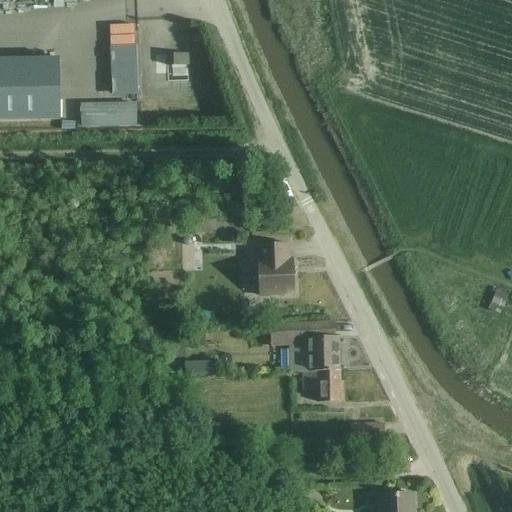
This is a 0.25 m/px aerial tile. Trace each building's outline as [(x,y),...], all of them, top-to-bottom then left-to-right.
[(166,55),(166,66),(187,65),(187,55),(166,55)] [(39,60),(0,60),(0,121),(40,120),(59,120),(58,59),(39,60)] [(258,296),(293,295),(292,261),(287,261),(287,244),(258,245),(259,262),(257,262),(258,296)] [(494,292),(486,310),(498,314),(505,297),(494,292)] [(301,373),(307,372),(338,372),(337,323),(285,325),(285,347),(288,346),(288,373),(301,373)] [(202,331),(186,331),(187,347),(202,346),(202,331)] [(212,362),(184,363),(184,365),(184,376),(213,374),(212,362)] [(348,387),(298,388),(299,421),(349,420),(348,387)] [(412,511),(412,495),(377,496),(378,511),(412,511)]
